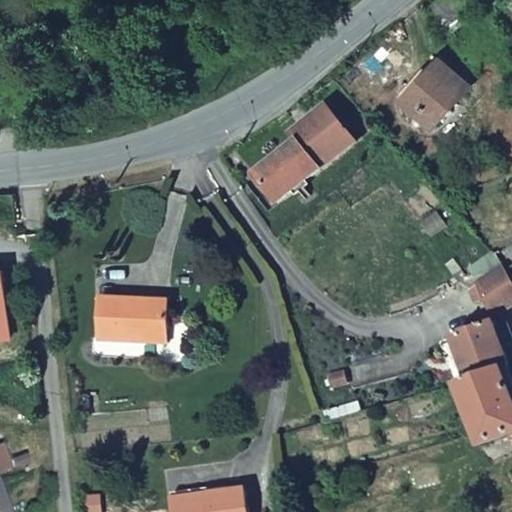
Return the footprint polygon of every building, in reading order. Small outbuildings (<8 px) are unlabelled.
[(464,11),(455,0),(436,0),(420,13),(438,34),(464,11)] [(399,106),(428,134),(470,91),(441,63),(399,106)] [(251,180),(270,206),(353,151),(326,115),(287,141),(294,150),(251,180)] [(511,256),(492,267),(502,279),(511,274),(511,256)] [(481,302),(487,318),(511,308),(511,274),(502,279),(464,294),(466,299),(469,306),(481,302)] [(128,310),(165,312),(166,299),(128,297),(129,303),(128,310)] [(163,348),(165,312),(128,310),(129,303),(96,300),(94,344),(163,348)] [(466,386),(507,374),(503,360),(509,357),(503,339),(495,343),(487,318),(470,325),(473,335),(452,343),(466,386)] [(458,388),(481,451),(511,440),(511,386),(507,374),(466,386),(458,388)] [(0,511),(5,511),(0,501),(0,474),(8,471),(0,454),(0,511)] [(173,503),(173,508),(210,504),(209,499),(209,494),(173,498),(173,503)] [(210,504),(173,508),(173,511),(246,511),(245,496),(209,499),(210,504)]
